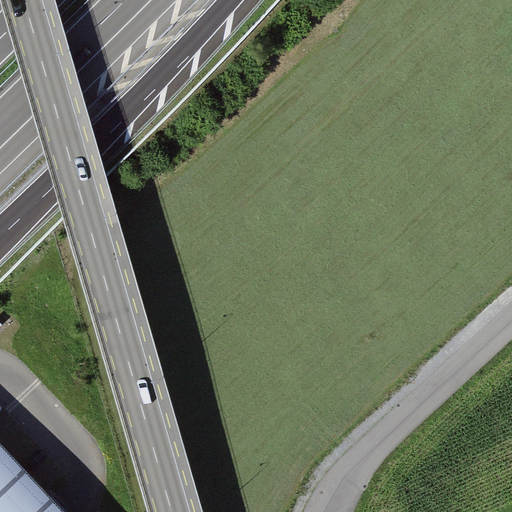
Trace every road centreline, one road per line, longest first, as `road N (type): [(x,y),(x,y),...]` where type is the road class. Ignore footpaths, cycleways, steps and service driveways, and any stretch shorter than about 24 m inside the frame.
road 1 (secondary): [(172,511),(26,0)]
road 2 (motorway): [(0,235),(232,0)]
road 3 (residential): [(511,322),(366,455),(333,511)]
road 4 (motorway): [(0,160),(163,0)]
road 5 (motorway): [(0,125),(126,0)]
